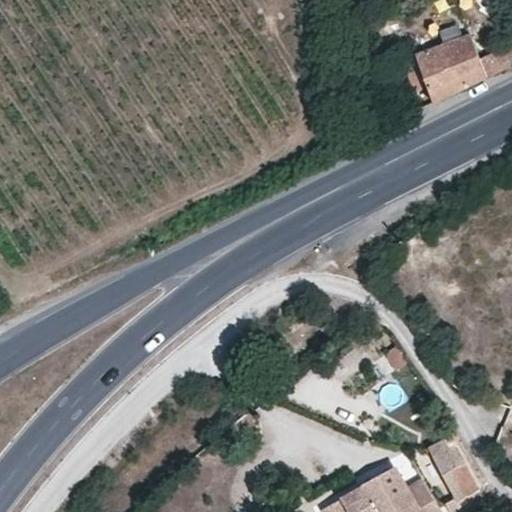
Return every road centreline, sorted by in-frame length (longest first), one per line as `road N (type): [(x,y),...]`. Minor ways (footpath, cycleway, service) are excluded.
road 1 (unclassified): [(42,511),(169,368),(241,306),(291,282),(321,281),(358,291),(389,314)]
road 2 (primary): [(0,501),(57,430),(188,301),(221,252)]
road 3 (primary): [(511,102),(221,252)]
road 4 (primary): [(221,252),(151,269),(0,366)]
